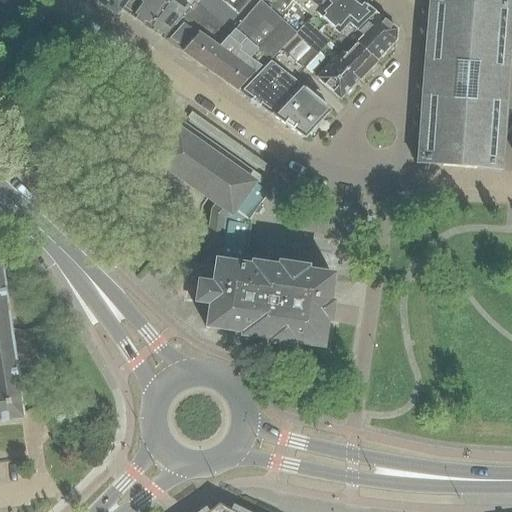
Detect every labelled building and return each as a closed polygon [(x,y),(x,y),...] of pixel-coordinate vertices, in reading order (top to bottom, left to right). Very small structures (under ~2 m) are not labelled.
[(96,0),(116,15),(120,9),(130,16),(141,0),(96,0)] [(141,0),(130,16),(148,29),(170,0),(141,0)] [(163,40),(179,22),(195,5),(196,3),(192,0),(185,0),(183,4),(177,0),(170,0),(148,29),(163,40)] [(199,0),(196,3),(195,5),(231,34),(260,6),(265,0),(199,0)] [(312,18),(316,14),(330,0),(265,0),(260,6),(296,35),(312,18)] [(356,31),(374,14),(356,0),(330,0),(316,14),(338,36),(348,25),(356,31)] [(423,72),(422,86),(421,86),(421,90),(422,91),(421,105),(420,105),(419,109),(420,109),(419,123),(418,123),(418,127),(419,127),(418,141),(417,141),(417,145),(417,146),(416,160),(415,160),(415,164),(420,164),(420,163),(442,165),(441,167),(475,169),(475,168),(496,170),(501,171),(504,130),(510,56),(511,26),(511,1),(499,0),(428,0),(428,13),(427,12),(427,17),(426,31),(425,31),(425,34),(426,34),(425,50),(424,50),(424,54),(425,54),(423,68),(422,72),(423,72)] [(237,92),(256,72),(296,35),(260,6),(231,34),(195,5),(179,22),(197,36),(181,52),(237,92)] [(356,45),(375,62),(395,41),(396,31),(374,14),(356,31),(363,37),(356,45)] [(312,18),(296,35),(256,72),(237,92),(250,101),(250,102),(258,108),(259,107),(272,116),(291,96),(300,87),(291,80),(318,52),(328,41),(318,33),(323,27),(312,18)] [(163,40),(181,52),(197,36),(179,22),(163,40)] [(340,54),(335,59),(358,80),(359,81),(376,63),(375,62),(356,45),(352,42),(351,43),(345,37),(340,43),(346,48),(340,54)] [(358,80),(335,59),(316,78),(340,100),(358,80)] [(272,116),(303,139),(329,111),(300,87),(291,96),(272,116)] [(216,205),(211,211),(203,269),(190,267),(187,284),(198,285),(195,302),(209,304),(206,325),(205,328),(209,329),(209,328),(230,332),(234,333),(234,332),(241,333),(240,337),(244,337),(267,340),(267,341),(266,344),(269,345),(269,344),(291,347),(291,348),(294,348),(295,345),(294,345),(294,344),(318,348),(321,349),(322,345),(321,345),(325,321),(326,321),(329,322),(329,319),(330,306),(331,307),(332,303),(328,303),(327,303),(331,279),(332,279),(332,276),(329,275),(328,276),(305,272),(305,271),(306,271),(306,268),(303,268),(281,265),(281,264),(278,264),(278,267),(278,268),(255,265),(255,264),(251,264),(251,267),(244,267),(244,266),(240,265),(240,266),(219,263),(219,262),(217,262),(217,259),(245,263),(251,225),(247,224),(269,193),(254,183),(177,129),(163,149),(155,143),(146,156),(206,198),(216,205)] [(59,171),(58,158),(65,151),(53,139),(46,147),(34,147),(34,160),(46,171),(59,171)] [(0,267),(0,424),(22,422),(0,267)]
